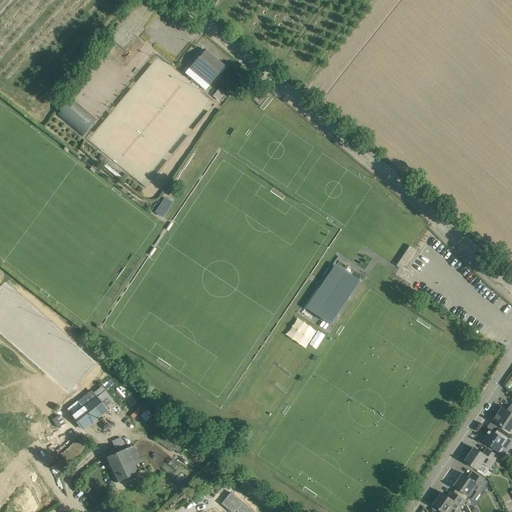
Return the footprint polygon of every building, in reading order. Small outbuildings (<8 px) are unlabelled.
[(190,67),(189,69),(209,86),(211,84),(219,74),(218,73),(219,72),(224,66),(205,50),(199,57),(190,67)] [(225,94),(218,89),(213,96),(219,101),(225,94)] [(71,99),(57,115),(82,136),(96,120),(71,99)] [(172,203),(165,198),(155,212),(162,217),(172,203)] [(415,250),(410,246),(397,264),(403,268),(415,250)] [(357,282),(335,267),(323,284),(329,288),(312,313),(329,324),(357,282)] [(291,341),(301,348),(312,335),(302,327),(291,341)] [(68,409),(82,428),(114,402),(102,386),(94,393),(91,391),(68,409)] [(511,404),(508,411),(503,407),(494,421),(510,432),(511,428),(511,404)] [(60,415),(53,420),(58,428),(65,423),(60,415)] [(511,440),(511,435),(508,433),(500,428),(496,433),(490,430),(486,437),(488,438),(485,442),(499,452),(503,447),(506,449),(511,440)] [(186,448),(162,431),(156,440),(172,452),(174,449),(181,454),(186,448)] [(116,483),(125,479),(138,473),(134,465),(141,462),(134,445),(105,458),(116,483)] [(498,456),(495,454),(487,448),(483,454),(475,448),(466,462),(478,470),(483,463),(490,468),(498,456)] [(469,478),(464,474),(455,487),(475,500),(480,493),(479,493),(487,482),(473,472),(469,478)] [(448,497),(442,493),(434,506),(442,511),(458,511),(466,501),(452,491),(448,497)] [(254,511),(231,493),(221,504),(231,511),(234,511),(236,511),(237,511),(254,511)]
